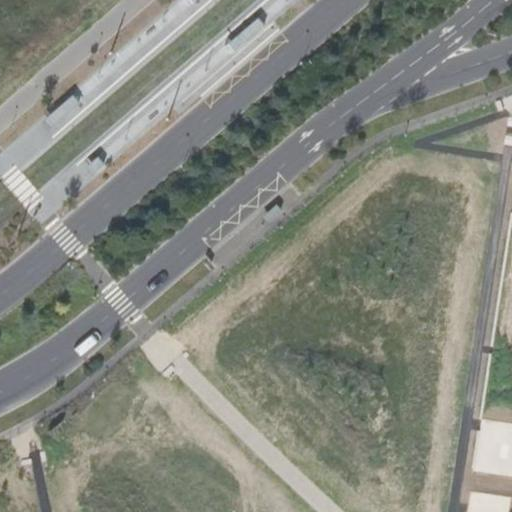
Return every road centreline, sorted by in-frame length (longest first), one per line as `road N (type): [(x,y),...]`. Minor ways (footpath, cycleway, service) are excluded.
road 1 (secondary): [(0,390),(127,305),(334,125),(394,87)]
road 2 (secondary): [(350,0),(0,297)]
road 3 (unclassified): [(153,334),(331,511)]
road 4 (secondary): [(394,87),(497,0)]
road 5 (secondary): [(394,87),(511,48)]
